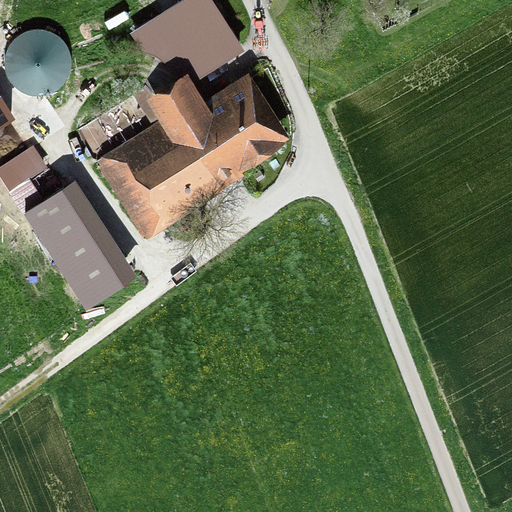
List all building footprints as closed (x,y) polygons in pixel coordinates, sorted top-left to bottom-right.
[(214,0),(180,0),(130,30),(144,53),(154,55),(165,63),(171,69),(177,77),(189,70),(194,79),(244,47),(214,0)] [(24,93),(37,95),(51,93),(62,86),(69,75),(72,62),(69,49),(62,38),(51,30),(38,27),(25,30),(14,37),(6,48),(4,61),(6,74),(13,85),(24,93)] [(159,118),(96,158),(148,240),(227,190),(222,182),(293,138),(250,69),(206,97),(194,79),(189,70),(177,77),(146,97),(159,118)] [(0,120),(14,111),(4,95),(0,97),(0,120)] [(33,144),(0,165),(0,174),(10,189),(8,190),(20,208),(42,194),(30,175),(42,168),(40,163),(43,161),(33,144)] [(75,176),(23,210),(85,305),(138,271),(75,176)]
